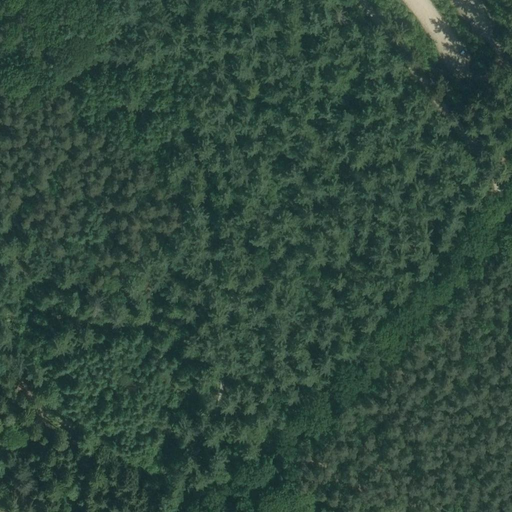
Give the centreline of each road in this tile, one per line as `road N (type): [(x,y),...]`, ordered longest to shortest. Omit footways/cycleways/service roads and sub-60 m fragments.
road 1 (track): [(368,5),(232,135),(173,219),(19,381)]
road 2 (tertiary): [(196,511),(422,298),(503,187)]
road 3 (unclassified): [(503,187),(363,0)]
road 4 (track): [(0,134),(140,0)]
